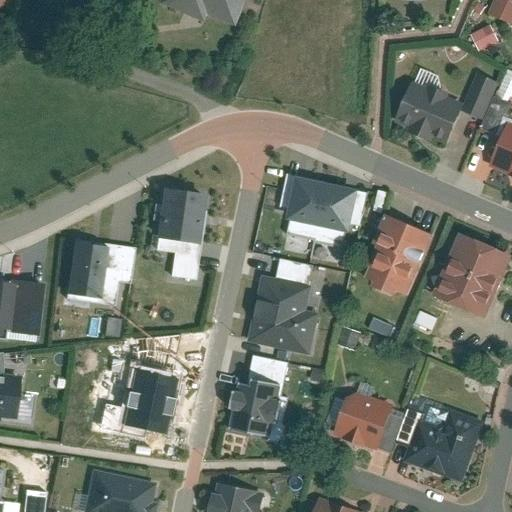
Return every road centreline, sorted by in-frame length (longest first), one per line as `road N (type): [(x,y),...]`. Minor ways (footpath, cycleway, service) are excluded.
road 1 (residential): [(175,511),(251,170),(229,129)]
road 2 (residential): [(229,129),(279,132),(511,223)]
road 3 (residential): [(0,228),(179,141),(229,129)]
road 4 (residential): [(455,511),(322,471)]
